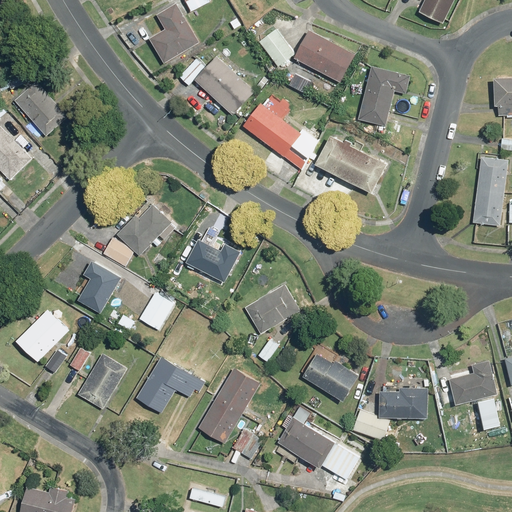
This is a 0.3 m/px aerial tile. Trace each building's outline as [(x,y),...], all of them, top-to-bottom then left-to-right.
[(213,0),(186,0),(193,12),(214,0),(213,0)] [(444,24),(455,0),(425,0),(420,11),(444,24)] [(201,42),(177,3),(158,15),(166,29),(150,39),(165,63),(201,42)] [(277,29),(259,42),(278,66),(296,53),(277,29)] [(310,31),(295,58),(336,80),(350,53),(310,31)] [(218,57),(208,67),(198,58),(180,77),(190,86),(196,80),(234,116),(256,92),(218,57)] [(412,76),(372,67),(360,119),(387,126),(395,91),(408,94),(412,76)] [(12,88),(32,80),(27,69),(8,78),(12,88)] [(511,77),(496,77),(495,106),(500,106),(500,115),(511,115),(511,77)] [(38,80),(16,100),(46,135),(69,115),(38,80)] [(306,162),(309,159),(314,162),(317,156),(312,153),(320,138),(305,126),(300,133),(262,104),(245,126),(301,169),(306,162)] [(9,125),(5,129),(1,125),(0,125),(0,167),(10,178),(32,157),(15,139),(19,135),(9,125)] [(347,139),(345,142),(332,135),(317,165),(373,194),(388,164),(354,146),(355,144),(347,139)] [(511,138),(502,137),(502,149),(511,149),(511,138)] [(502,224),(509,160),(482,157),(475,221),(502,224)] [(0,177),(0,193),(18,212),(26,205),(0,177)] [(117,233),(136,251),(139,255),(161,235),(165,239),(178,226),(155,203),(140,217),(137,215),(120,231),(117,233)] [(136,251),(117,233),(113,236),(104,252),(106,253),(106,254),(127,266),(136,251)] [(198,274),(201,268),(225,281),(242,250),(226,241),(222,250),(199,237),(187,260),(183,266),(198,274)] [(101,313),(123,277),(93,259),(84,273),(92,278),(79,299),(101,313)] [(262,333),(301,311),(286,284),(246,307),(262,333)] [(177,305),(157,291),(141,316),(160,330),(177,305)] [(40,363),(71,331),(48,308),(17,340),(40,363)] [(125,313),(119,322),(132,330),(137,321),(125,313)] [(268,361),(281,344),(271,337),(259,354),(268,361)] [(80,370),(92,352),(82,346),(71,364),(80,370)] [(56,372),(68,355),(59,348),(46,365),(56,372)] [(314,360),(304,375),(343,400),(358,376),(316,349),(310,358),(314,360)] [(105,409),(129,368),(103,352),(79,394),(105,409)] [(163,355),(139,397),(163,411),(177,388),(190,396),(195,388),(200,392),(206,381),(163,355)] [(475,363),(474,355),(464,357),(466,367),(474,366),(476,372),(451,378),(457,404),(499,393),(491,360),(475,363)] [(227,443),(261,383),(234,367),(200,427),(227,443)] [(382,391),(381,416),(427,418),(428,389),(401,388),(401,391),(382,391)] [(300,404),(278,441),(322,468),(324,464),(348,478),(361,456),(306,423),(313,412),(300,404)] [(361,410),(355,429),(384,439),(391,420),(361,410)] [(263,438),(245,427),(234,446),(252,457),(263,438)] [(73,511),(79,493),(52,485),(50,492),(28,486),(20,511),(73,511)]
